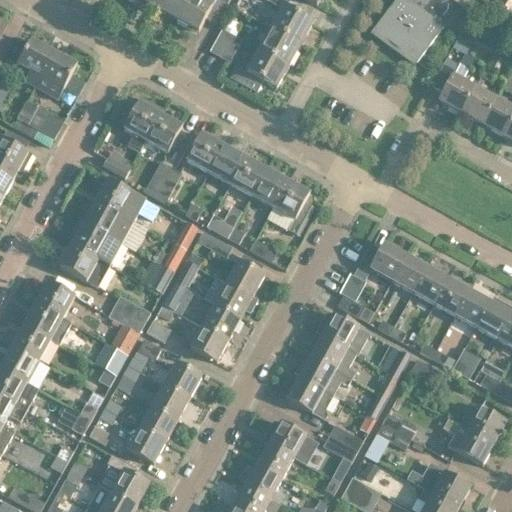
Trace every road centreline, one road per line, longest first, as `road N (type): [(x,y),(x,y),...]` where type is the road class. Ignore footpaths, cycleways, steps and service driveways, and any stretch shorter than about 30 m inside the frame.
road 1 (residential): [(180,511),(358,182)]
road 2 (residential): [(0,282),(125,56)]
road 3 (residential): [(511,176),(415,124),(377,192)]
road 4 (residential): [(276,138),(125,56)]
road 5 (residential): [(276,138),(353,0)]
road 6 (residential): [(511,267),(377,192)]
